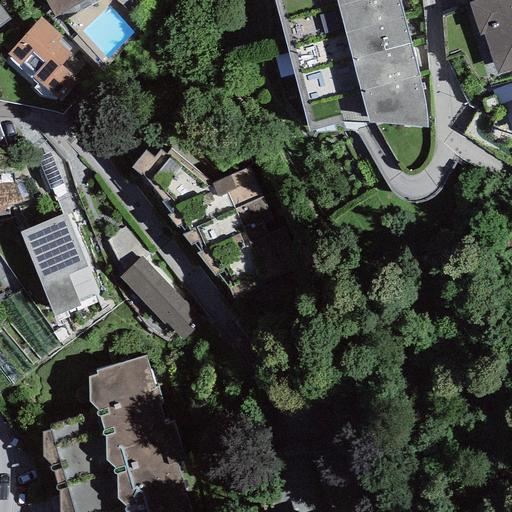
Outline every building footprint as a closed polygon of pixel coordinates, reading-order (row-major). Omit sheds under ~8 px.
[(83,0),(46,0),(56,16),(83,0)] [(273,0),(309,132),(343,122),(427,128),(424,103),(419,76),(398,0),(273,0)] [(511,0),(476,0),(469,3),(480,36),(483,35),(496,75),(511,69),(511,0)] [(0,25),(10,18),(0,5),(0,25)] [(62,37),(40,17),(7,53),(59,101),(77,81),(61,66),(71,54),(57,42),(62,37)] [(145,151),(131,167),(141,176),(143,174),(164,201),(161,202),(171,214),(167,216),(176,227),(180,226),(186,234),(182,236),(191,245),(194,244),(200,251),(196,253),(215,276),(218,274),(229,289),(234,301),(270,285),(267,279),(296,266),(279,230),(250,167),(212,183),(171,149),(166,155),(160,150),(154,158),(145,151)] [(63,183),(49,151),(37,156),(50,188),(63,183)] [(13,177),(0,177),(0,209),(7,209),(7,204),(18,202),(30,198),(19,184),(14,185),(13,177)] [(66,214),(19,233),(54,316),(81,305),(79,301),(99,293),(66,214)] [(204,320),(141,257),(119,278),(164,324),(166,323),(183,340),(204,320)] [(145,356),(96,371),(97,374),(88,377),(90,403),(98,411),(48,426),(50,430),(42,432),(42,456),(51,465),(59,493),(58,511),(190,511),(176,464),(185,462),(173,420),(169,421),(158,386),(154,387),(145,356)]
